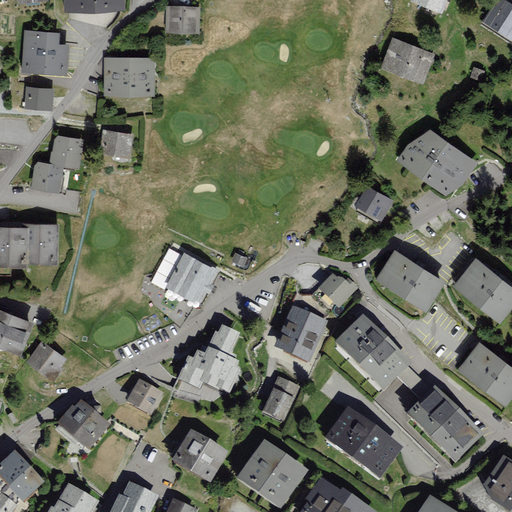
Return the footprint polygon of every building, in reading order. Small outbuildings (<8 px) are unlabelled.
[(56,0),(57,12),(121,11),(120,0),(56,0)] [(407,0),(406,3),(423,9),(421,15),(435,19),(442,0),(407,0)] [(491,0),(478,21),(510,41),(511,38),(511,7),(500,0),(491,0)] [(161,8),(160,32),(192,33),(193,10),(161,8)] [(52,34),(19,32),(15,73),(59,77),(61,46),(51,46),(52,34)] [(434,56),(389,39),(377,70),(422,87),(434,56)] [(98,59),(97,95),(151,96),(152,60),(98,59)] [(484,71),(472,68),(469,78),(481,81),(484,71)] [(51,91),(23,90),(22,108),(50,110),(51,91)] [(417,126),(390,161),(438,198),(459,187),(471,165),(417,126)] [(98,131),(93,154),(127,161),(132,137),(98,131)] [(79,141),(52,137),(48,142),(44,165),(32,163),(29,167),(25,189),(58,193),(60,169),(72,170),(79,141)] [(363,189),(350,209),(379,226),(391,206),(363,189)] [(14,230),(0,229),(0,277),(19,278),(19,265),(52,266),(53,226),(14,225),(14,230)] [(231,249),(226,259),(240,266),(245,257),(231,249)] [(369,278),(424,314),(441,288),(385,253),(369,278)] [(511,292),(466,257),(445,284),(497,324),(511,304),(511,292)] [(196,292),(201,294),(212,274),(182,258),(171,279),(182,285),(196,292)] [(332,274),(314,292),(334,311),(356,291),(345,280),(342,283),(332,274)] [(306,363),(324,324),(289,308),(271,347),(306,363)] [(0,342),(16,350),(26,324),(0,313),(0,342)] [(330,346),(380,392),(405,366),(354,320),(330,346)] [(37,341),(22,361),(47,379),(62,359),(37,341)] [(451,371),(503,407),(511,394),(511,373),(470,344),(451,371)] [(203,378),(175,366),(165,389),(193,401),(203,378)] [(298,387),(275,377),(259,413),(283,423),(298,387)] [(160,396),(134,382),(123,401),(149,415),(160,396)] [(401,419),(450,464),(473,439),(424,394),(401,419)] [(104,426),(75,403),(54,429),(83,453),(104,426)] [(321,441),(378,482),(397,455),(340,414),(321,441)] [(223,456),(182,431),(165,460),(206,484),(223,456)] [(280,511),(306,477),(256,442),(231,477),(279,511),(280,511)] [(0,511),(97,511),(103,505),(9,455),(0,465),(0,511)] [(511,511),(511,466),(497,456),(476,485),(480,500),(498,511),(511,511)] [(368,511),(318,480),(297,511),(368,511)] [(148,511),(151,506),(123,494),(114,511),(148,511)] [(194,511),(168,500),(162,511),(194,511)] [(413,511),(438,511),(420,501),(413,511)]
